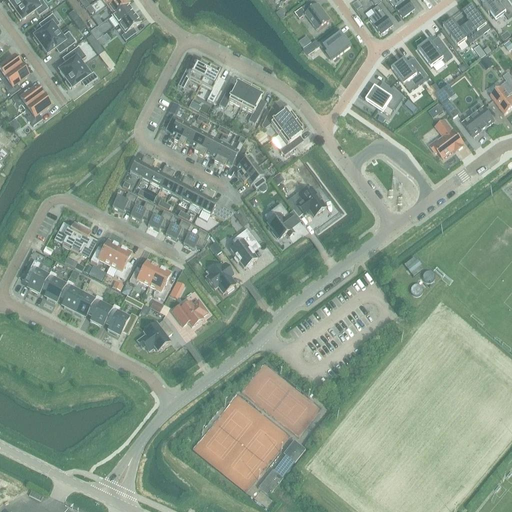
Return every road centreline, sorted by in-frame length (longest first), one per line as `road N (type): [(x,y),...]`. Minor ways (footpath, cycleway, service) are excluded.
road 1 (residential): [(5,299),(4,284),(44,207),(64,199),(174,256),(223,319)]
road 2 (tertiary): [(171,408),(394,227)]
road 3 (residential): [(186,37),(137,137),(225,187),(240,204)]
road 4 (residential): [(171,408),(140,371),(5,299)]
road 5 (residential): [(320,128),(288,91),(186,37)]
road 6 (residential): [(394,227),(320,128)]
